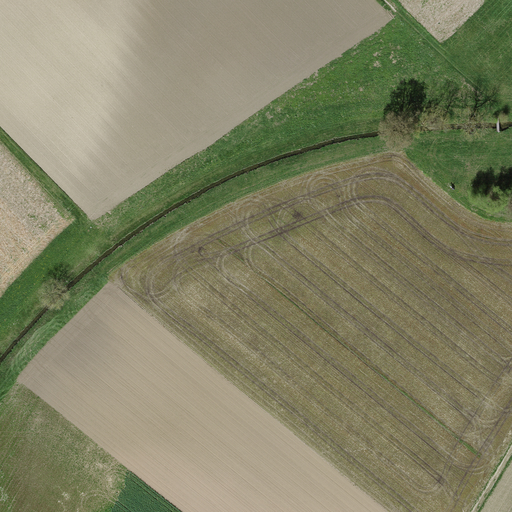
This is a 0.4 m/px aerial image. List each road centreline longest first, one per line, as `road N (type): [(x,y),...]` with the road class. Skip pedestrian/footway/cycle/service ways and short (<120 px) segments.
road 1 (track): [(384,0),(497,115)]
road 2 (track): [(0,134),(104,242)]
